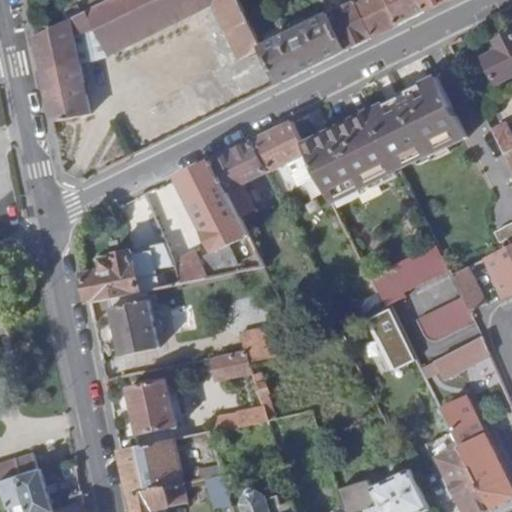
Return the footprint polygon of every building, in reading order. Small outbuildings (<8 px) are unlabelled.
[(242,0),(108,0),(35,38),(52,122),(92,113),(85,63),(80,30),(103,20),(113,49),(215,1),(241,58),(264,47),(242,0)] [(359,0),(358,1),(376,38),(403,24),(391,0),(359,0)] [(391,0),(403,24),(429,11),(424,0),(391,0)] [(424,0),(429,11),(451,0),(424,0)] [(331,14),(348,51),(376,38),(358,1),(331,14)] [(264,47),(281,84),(348,51),(331,14),(264,47)] [(80,30),(85,63),(113,49),(103,20),(80,30)] [(511,86),(511,34),(498,41),(503,51),(487,59),(503,91),(511,86)] [(413,96),(375,114),(403,170),(435,155),(437,158),(471,140),(441,77),(411,92),(413,96)] [(403,170),(375,114),(307,147),(310,154),(335,204),(403,170)] [(307,147),(295,122),(260,139),(275,170),(310,154),(307,147)] [(511,131),(508,124),(495,131),(506,154),(511,151),(511,131)] [(270,173),(255,141),(215,161),(230,192),(270,173)] [(230,192),(215,161),(182,177),(218,251),(233,244),(251,235),(230,192)] [(508,239),(511,246),(511,224),(496,231),(501,243),(508,239)] [(267,269),(251,235),(233,244),(246,272),(267,269)] [(233,244),(218,251),(201,259),(209,279),(246,272),(233,244)] [(154,250),(168,287),(182,284),(178,269),(173,255),(169,245),(154,250)] [(453,270),(440,245),(400,264),(413,290),(453,270)] [(511,248),(489,259),(506,297),(511,294),(511,248)] [(105,270),(85,274),(91,302),(111,298),(143,292),(134,252),(112,256),(113,260),(103,261),(105,270)] [(209,279),(201,259),(198,252),(183,259),(186,266),(178,269),(182,284),(209,279)] [(394,268),(372,278),(382,300),(386,307),(408,297),(394,268)] [(470,268),(455,275),(466,297),(473,310),(488,304),(470,268)] [(150,290),(143,292),(111,298),(123,355),(161,347),(150,290)] [(473,310),(466,297),(419,317),(424,329),(430,336),(435,338),(438,339),(478,322),(473,310)] [(386,307),(382,300),(357,311),(363,322),(368,319),(378,314),(387,310),(386,307)] [(393,307),(387,310),(378,314),(381,322),(395,350),(410,343),(393,307)] [(378,314),(368,319),(371,327),(381,322),(378,314)] [(307,349),(332,337),(327,327),(302,339),(307,349)] [(252,362),(294,351),(290,334),(259,342),(258,335),(245,338),(249,354),(252,362)] [(485,338),(422,369),(430,384),(446,376),(444,373),(490,350),(485,338)] [(249,354),(215,360),(219,380),(255,372),(252,362),(249,354)] [(262,374),(256,376),(265,406),(271,403),(268,393),(270,391),(268,383),(265,384),(262,374)] [(131,388),(140,435),(179,427),(169,380),(131,388)] [(469,398),(443,410),(461,449),(490,510),(511,499),(511,484),(510,485),(469,398)] [(240,426),(269,421),(265,408),(238,414),(240,426)] [(177,438),(122,448),(131,493),(186,483),(177,438)] [(457,492),(466,511),(485,511),(490,510),(461,449),(440,459),(450,477),(444,479),(451,495),(457,492)] [(21,476),(40,469),(34,451),(16,457),(0,461),(0,482),(2,482),(21,476)] [(21,476),(2,482),(9,507),(19,504),(21,511),(44,511),(54,509),(43,468),(40,469),(21,476)] [(414,511),(427,506),(410,469),(374,487),(381,503),(385,511),(414,511)] [(212,510),(230,504),(221,474),(203,479),(212,510)] [(186,483),(131,493),(135,511),(168,511),(168,506),(189,502),(186,483)] [(278,511),(275,497),(267,500),(265,496),(258,491),(248,495),(243,505),(245,511),(278,511)] [(85,511),(84,499),(54,509),(54,511),(85,511)] [(385,511),(381,503),(367,510),(367,511),(385,511)]
